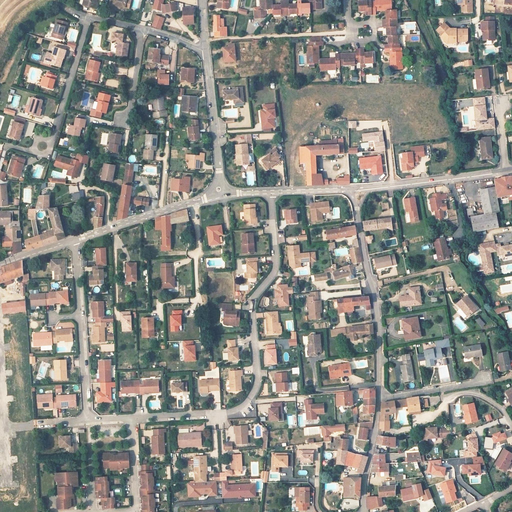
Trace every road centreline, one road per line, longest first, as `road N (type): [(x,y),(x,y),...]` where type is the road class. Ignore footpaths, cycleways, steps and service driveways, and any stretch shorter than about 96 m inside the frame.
road 1 (residential): [(130,419),(231,413),(256,387),(251,302),(274,270),(269,191)]
road 2 (residential): [(355,190),(378,344),(363,511)]
road 3 (residential): [(74,242),(86,421)]
road 4 (residential): [(511,168),(355,190)]
road 5 (residential): [(219,191),(74,242)]
road 6 (residential): [(63,9),(206,53)]
road 7 (unknown): [(198,200),(200,297),(164,306),(162,317)]
road 8 (residential): [(219,191),(206,53)]
